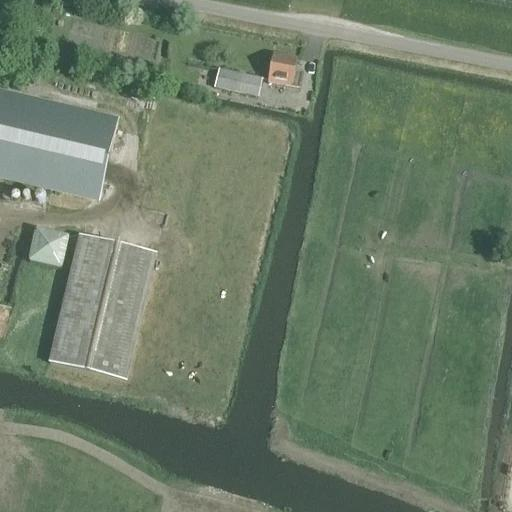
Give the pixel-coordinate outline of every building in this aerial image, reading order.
[(54,9),(51,20),(59,22),(61,10),(54,9)] [(301,91),(303,75),(295,74),(297,61),(273,57),(271,70),(268,85),(301,91)] [(261,89),(263,81),(219,72),(217,79),(214,90),(259,99),(261,89)] [(0,177),(99,202),(118,125),(0,97),(0,177)] [(60,271),(67,239),(34,232),(27,264),(60,271)] [(79,238),(49,366),(127,384),(158,257),(79,238)]
